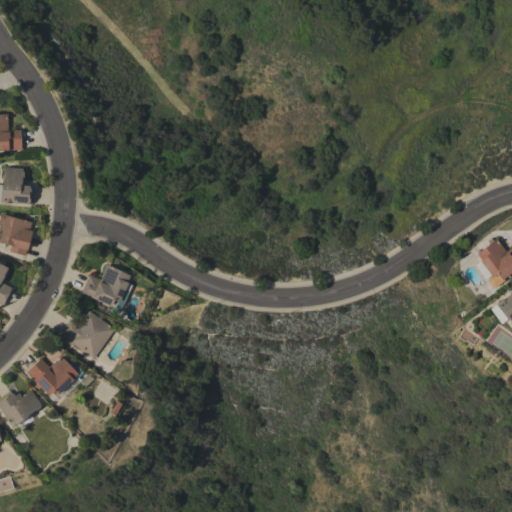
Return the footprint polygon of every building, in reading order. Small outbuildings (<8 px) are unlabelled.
[(0,114),(6,114),(7,130),(19,129),(20,149),(0,150),(0,114)] [(32,186),(31,204),(0,202),(0,184),(2,185),(3,174),(2,174),(3,168),(4,168),(4,167),(21,168),(21,171),(23,172),(22,180),(26,180),(25,185),(28,185),(28,186),(32,186)] [(30,222),(28,230),(31,231),(26,250),(25,250),(24,255),(8,251),(10,245),(0,242),(0,234),(1,231),(0,231),(1,226),(0,225),(0,215),(3,214),(30,222)] [(503,281),(494,288),(491,287),(486,281),(487,277),(489,275),(479,261),(480,260),(475,253),(489,244),(487,241),(491,238),(492,240),(495,238),(505,251),(511,246),(511,271),(502,279),(503,281)] [(0,264),(6,267),(7,267),(8,271),(5,276),(3,277),(0,282),(11,288),(1,305),(0,304),(0,264)] [(88,274),(99,279),(102,275),(100,274),(105,264),(129,275),(126,282),(127,283),(118,302),(113,299),(110,306),(99,301),(97,305),(93,302),(94,299),(86,295),(86,294),(80,292),(88,274)] [(511,292),(511,326),(511,327),(510,324),(511,323),(507,318),(500,324),(489,309),(495,304),(495,305),(511,292)] [(113,328),(95,355),(97,357),(94,362),(90,359),(91,357),(71,343),(70,345),(58,336),(61,331),(60,331),(69,319),(78,326),(82,321),(81,320),(87,310),(113,328)] [(57,394),(54,390),(48,395),(40,387),(36,390),(33,386),(36,383),(25,372),(40,358),(48,367),(60,355),(66,362),(70,359),(83,372),(77,377),(75,375),(71,379),(72,380),(58,394),(57,394)] [(88,373),(93,378),(84,387),(79,382),(80,380),(88,373)] [(0,410),(0,396),(9,390),(11,393),(12,393),(14,395),(18,392),(20,396),(27,391),(28,392),(31,391),(40,405),(39,406),(40,407),(35,410),(34,410),(26,415),(27,417),(11,427),(0,410)]
